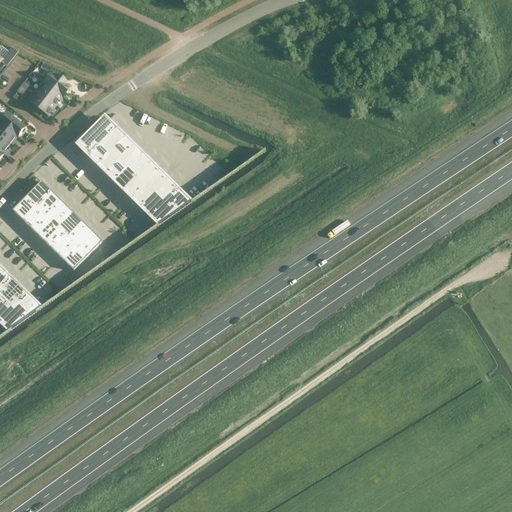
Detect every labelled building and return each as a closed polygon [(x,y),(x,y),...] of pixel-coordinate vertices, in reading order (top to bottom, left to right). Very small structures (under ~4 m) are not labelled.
[(53,68),(52,72),(63,77),(65,73),(53,68)] [(51,73),(43,83),(62,98),(63,99),(71,88),(67,85),(68,84),(57,76),(56,77),(51,73)] [(43,83),(37,91),(56,106),(62,98),(43,83)] [(35,90),(28,100),(48,116),(56,106),(37,91),(36,91),(35,90)] [(7,114),(0,123),(18,138),(25,128),(7,114)] [(105,116),(76,146),(156,226),(157,227),(193,202),(192,201),(105,116)] [(0,124),(0,125),(0,124),(0,137),(10,146),(17,137),(17,138),(18,138),(0,123),(0,124)] [(0,151),(4,155),(5,154),(4,154),(10,146),(0,137),(0,151)] [(42,183),(14,212),(74,271),(102,242),(42,183)] [(0,267),(0,323),(8,331),(9,332),(41,309),(40,308),(0,267)]
